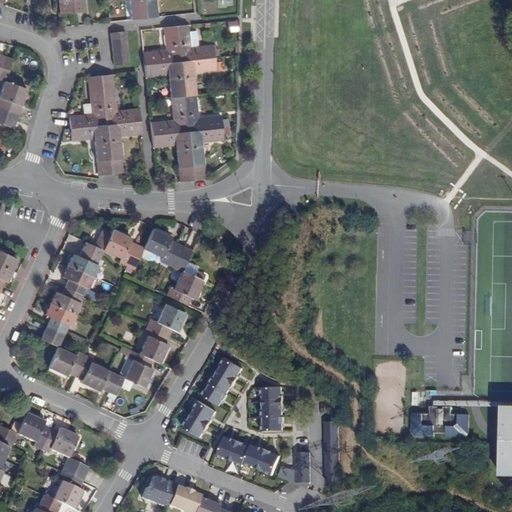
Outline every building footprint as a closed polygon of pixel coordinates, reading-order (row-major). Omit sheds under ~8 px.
[(72,0),(60,0),(62,14),(74,13),(72,0)] [(72,0),(74,13),(86,12),(85,0),(72,0)] [(129,0),(132,20),(143,19),(146,18),(143,0),(129,0)] [(143,0),(146,18),(157,17),(155,0),(143,0)] [(179,62),(214,58),(213,46),(191,48),(188,25),(176,27),(179,62)] [(145,65),(179,62),(176,27),(163,28),(166,51),(144,53),(145,65)] [(112,34),(113,42),(127,41),(126,32),(112,34)] [(113,42),(114,50),(128,48),(127,41),(113,42)] [(114,58),(129,56),(128,48),(114,50),(114,58)] [(130,65),(129,56),(114,58),(115,66),(130,65)] [(0,72),(0,80),(6,82),(14,60),(6,57),(0,72)] [(216,71),(214,58),(179,62),(183,97),(196,95),(193,73),(216,71)] [(183,97),(179,62),(145,65),(147,78),(168,76),(171,98),(183,97)] [(106,126),(142,123),(140,109),(117,111),(113,76),(101,77),(106,126)] [(71,130),(106,126),(101,77),(88,78),(91,114),(69,117),(71,130)] [(28,89),(6,82),(0,99),(0,107),(19,114),(28,89)] [(198,118),(196,95),(183,97),(187,133),(222,129),(220,116),(198,118)] [(151,123),(153,136),(187,133),(183,97),(171,98),(173,121),(151,123)] [(0,115),(17,121),(19,114),(0,107),(0,115)] [(0,124),(14,129),(17,121),(0,115),(0,124)] [(120,137),(143,135),(142,123),(106,126),(111,174),(123,173),(120,137)] [(106,126),(71,130),(72,142),(94,140),(99,176),(111,174),(106,126)] [(223,141),(222,129),(187,133),(192,181),(205,180),(201,144),(223,141)] [(187,133),(153,136),(154,148),(176,146),(180,183),(192,181),(187,133)] [(153,228),(144,247),(143,249),(162,257),(160,261),(167,265),(177,243),(170,240),(171,237),(153,228)] [(119,262),(126,266),(136,244),(129,241),(131,238),(112,229),(105,243),(102,249),(103,250),(120,259),(119,262)] [(103,250),(102,249),(94,246),(85,242),(78,256),(72,253),(67,265),(93,276),(98,265),(96,264),(100,257),(103,250)] [(167,265),(175,268),(184,247),(177,243),(167,265)] [(143,249),(144,247),(136,244),(126,266),(134,269),(143,249)] [(182,271),(192,250),(184,247),(175,268),(182,271)] [(5,253),(6,251),(0,248),(0,265),(12,270),(17,259),(5,253)] [(6,282),(12,270),(0,265),(0,279),(3,280),(6,282)] [(93,277),(93,276),(67,265),(62,277),(68,279),(64,287),(82,296),(82,295),(85,288),(87,289),(93,277)] [(194,299),(205,275),(196,271),(194,276),(182,271),(173,290),(170,288),(166,295),(187,305),(191,298),(194,299)] [(78,302),(82,296),(64,287),(61,294),(55,291),(49,303),(75,315),(80,304),(78,302)] [(49,303),(44,314),(50,317),(47,324),(64,333),(67,326),(69,327),(75,315),(49,303)] [(177,332),(186,313),(165,303),(156,321),(150,319),(147,326),(168,336),(172,329),(177,332)] [(61,340),(64,333),(47,324),(43,331),(61,340)] [(165,343),(168,336),(147,326),(143,334),(146,335),(139,354),(153,360),(159,363),(168,344),(165,343)] [(57,347),(61,340),(43,331),(40,339),(57,347)] [(120,352),(128,358),(131,350),(122,346),(120,352)] [(78,352),(76,355),(57,347),(48,368),(66,376),(68,373),(75,376),(85,355),(78,352)] [(153,360),(139,354),(131,350),(128,358),(132,360),(127,371),(123,378),(131,382),(144,388),(152,369),(150,368),(153,360)] [(116,374),(109,371),(90,362),(92,358),(85,355),(75,376),(82,379),(82,380),(81,383),(99,391),(101,388),(107,391),(108,392),(116,374)] [(243,369),(224,357),(201,397),(220,408),(243,369)] [(115,395),(123,378),(119,376),(116,374),(108,392),(115,395)] [(284,432),(282,389),(258,390),(260,434),(284,432)] [(200,439),(215,413),(197,401),(179,430),(200,439)] [(430,406),(430,414),(412,414),(412,432),(416,436),(435,436),(435,433),(447,433),(447,437),(465,437),(469,434),(469,415),(452,414),(452,407),(443,406),(443,421),(438,421),(438,406),(430,406)] [(511,408),(492,408),(490,477),(511,477),(511,408)] [(44,425),(45,422),(26,413),(16,434),(35,443),(33,446),(40,450),(50,428),(44,425)] [(337,421),(323,421),(325,481),(339,481),(337,421)] [(16,434),(0,426),(0,435),(13,441),(16,434)] [(68,458),(77,438),(59,429),(58,432),(50,428),(40,450),(48,453),(50,449),(67,458),(68,458)] [(9,449),(13,441),(0,435),(0,444),(8,448),(9,449)] [(241,464),(248,445),(221,435),(214,454),(241,464)] [(181,439),(177,451),(200,458),(204,446),(181,439)] [(272,477),(280,456),(248,445),(241,464),(272,477)] [(311,481),(309,452),(295,452),(297,482),(311,481)] [(85,475),(89,468),(68,458),(67,458),(64,465),(85,475)] [(82,482),(85,475),(64,465),(60,473),(82,482)] [(79,490),(82,482),(60,473),(58,479),(62,481),(52,500),(60,504),(73,509),(82,491),(79,490)] [(172,484),(148,476),(139,498),(163,507),(164,504),(172,484)] [(172,484),(164,504),(183,511),(189,511),(196,497),(196,494),(172,484)] [(57,511),(60,504),(52,500),(43,496),(40,503),(57,511)] [(196,497),(189,511),(211,511),(214,507),(215,505),(196,497)] [(56,511),(57,511),(40,503),(36,510),(34,509),(32,511),(56,511)]
